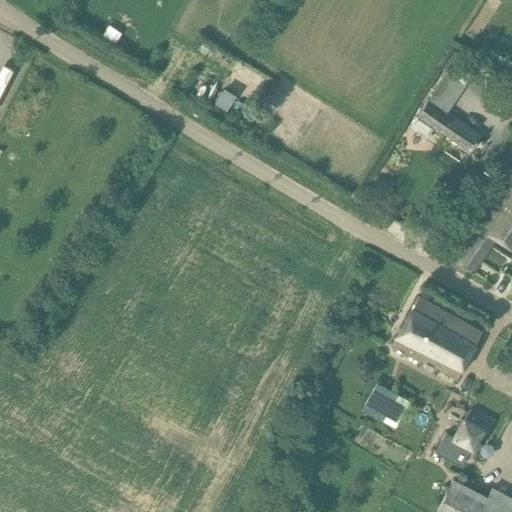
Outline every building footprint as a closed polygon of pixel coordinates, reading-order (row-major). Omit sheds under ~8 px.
[(467,59),(454,51),(441,69),(445,72),(416,115),(417,116),(410,127),(426,138),(434,127),(469,151),(481,135),(446,112),(464,85),(474,69),(465,62),(467,59)] [(511,174),(493,202),(511,214),(511,174)] [(511,246),(511,214),(493,202),(477,225),(471,221),(448,256),(471,271),(495,236),(511,246)] [(482,331),(418,296),(409,313),(393,345),(457,377),(472,349),(482,331)] [(511,357),(502,352),(492,369),(511,379),(511,357)] [(410,401),(377,382),(364,405),(397,424),(410,401)] [(485,438),(493,423),(470,411),(465,421),(464,420),(455,438),(456,439),(451,449),(474,461),(482,445),(480,444),(483,437),(485,438)] [(486,496),(453,478),(434,511),(511,511),(511,496),(492,486),(486,496)]
